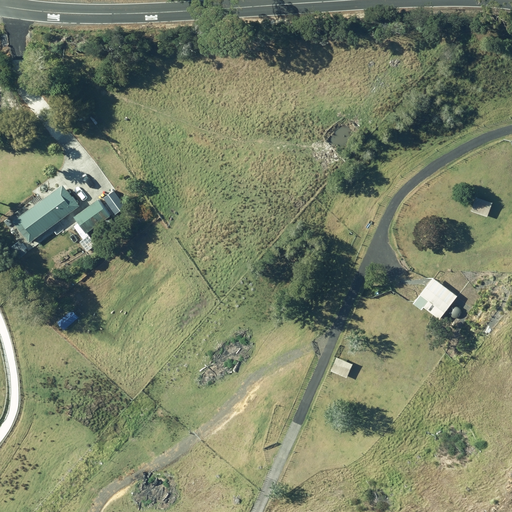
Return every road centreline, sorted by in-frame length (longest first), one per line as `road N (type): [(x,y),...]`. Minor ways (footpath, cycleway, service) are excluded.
road 1 (track): [(511,137),(459,150),(388,217),(253,511)]
road 2 (tertiary): [(363,0),(101,14),(0,5)]
